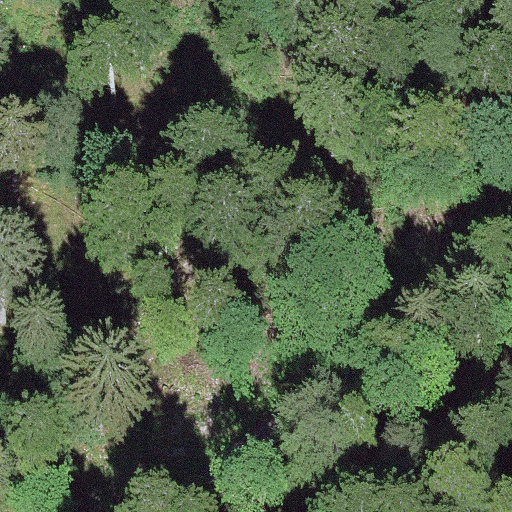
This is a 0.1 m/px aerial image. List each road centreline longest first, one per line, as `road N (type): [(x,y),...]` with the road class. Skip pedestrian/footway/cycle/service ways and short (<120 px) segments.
road 1 (track): [(162,511),(511,222)]
road 2 (track): [(337,511),(511,383)]
